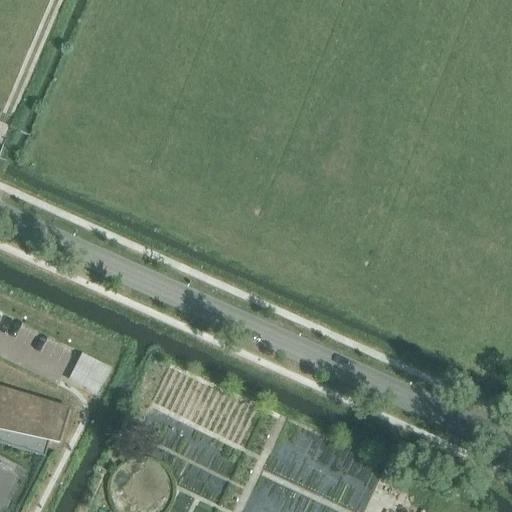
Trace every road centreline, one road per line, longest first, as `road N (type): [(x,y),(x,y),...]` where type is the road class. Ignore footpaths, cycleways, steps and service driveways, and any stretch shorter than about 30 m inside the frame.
road 1 (tertiary): [(511,445),(0,211)]
road 2 (track): [(0,146),(59,0)]
